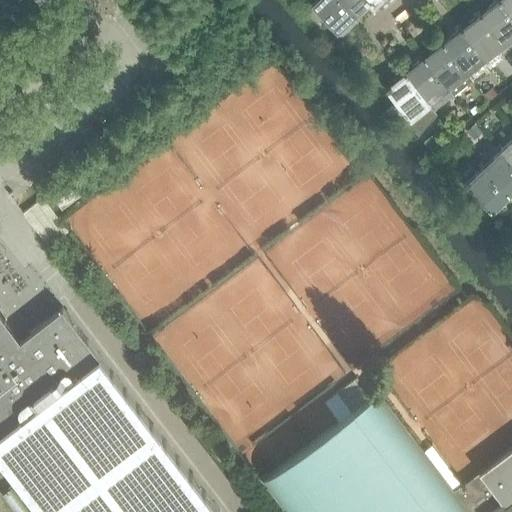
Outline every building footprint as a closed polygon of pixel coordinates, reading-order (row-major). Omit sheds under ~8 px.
[(354,14),(341,0),(316,0),(312,4),(334,27),(338,31),(339,30),(338,29),(354,14)] [(341,0),(354,14),(355,15),(357,13),(356,12),(368,0),(341,0)] [(511,13),(501,0),(499,0),(483,13),(482,12),(481,13),(504,42),(506,41),(511,35),(511,13)] [(511,0),(501,0),(511,13),(511,0)] [(504,42),(481,13),(480,13),(481,14),(464,28),(463,27),(462,27),(485,57),(486,56),(502,43),(506,48),(510,46),(506,41),(504,42)] [(485,57),(462,27),(461,28),(462,29),(445,42),(444,41),(443,42),(466,72),(483,58),(487,63),(490,61),(486,56),(485,57)] [(473,80),(466,72),(443,42),(442,43),(443,44),(426,57),(425,56),(424,57),(454,94),(473,80)] [(454,94),(424,57),(423,58),(424,59),(407,72),(406,71),(405,72),(428,101),(427,102),(434,110),(454,94)] [(387,86),(385,87),(387,89),(409,116),(420,131),(421,131),(437,113),(435,109),(434,110),(427,102),(428,101),(405,72),(404,72),(405,73),(400,78),(388,87),(387,86)] [(492,87),(483,93),(488,100),(497,93),(492,87)] [(483,132),(475,123),(466,131),(474,139),(483,132)] [(437,151),(448,141),(446,139),(447,139),(441,132),(430,141),(437,151)] [(511,139),(503,148),(501,150),(511,161),(511,139)] [(511,161),(501,150),(503,148),(499,144),(496,147),(499,151),(485,165),(484,166),(510,193),(510,192),(510,191),(511,188),(511,161)] [(510,193),(484,166),(485,165),(481,161),(478,164),(482,168),(465,184),(488,206),(487,207),(491,210),(493,209),(492,208),(508,193),(509,194),(510,193)] [(68,178),(49,192),(62,208),(81,194),(74,185),(68,178)] [(43,197),(23,212),(48,245),(68,229),(43,197)] [(217,511),(220,510),(62,307),(32,330),(20,339),(0,312),(0,456),(42,511),(217,511)] [(511,511),(511,446),(463,484),(432,443),(424,450),(378,389),(372,394),(373,395),(371,396),(357,377),(325,401),(339,421),(267,475),(266,474),(260,478),(274,494),(287,511),(511,511)]
